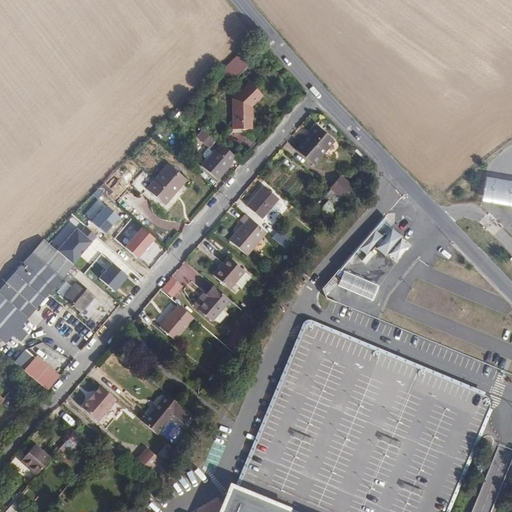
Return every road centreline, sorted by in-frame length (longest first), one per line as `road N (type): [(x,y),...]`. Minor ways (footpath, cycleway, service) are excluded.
road 1 (residential): [(318,96),(0,460)]
road 2 (tertiary): [(318,96),(511,289)]
road 3 (tertiary): [(237,0),(318,96)]
